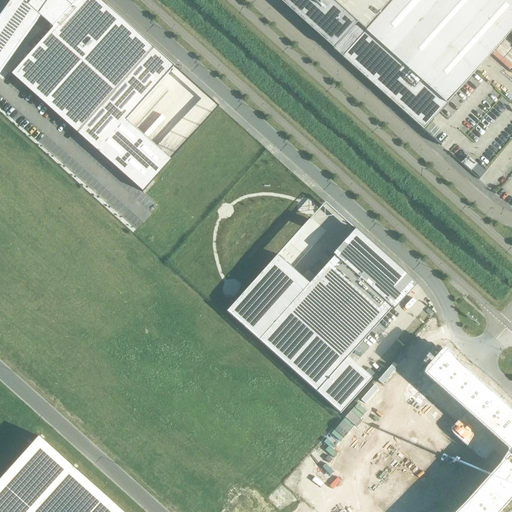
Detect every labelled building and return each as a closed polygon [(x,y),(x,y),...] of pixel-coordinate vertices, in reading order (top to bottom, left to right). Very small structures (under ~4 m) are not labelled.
[(12,0),(0,17),(0,66),(2,68),(40,15),(52,26),(52,27),(10,74),(142,192),(171,160),(126,120),(174,66),(100,0),(75,0),(73,3),(69,0),(12,0)] [(278,0),(282,3),(311,29),(342,57),(392,0),(278,0)] [(511,30),(511,0),(392,0),(342,57),(423,129),(511,30)] [(463,160),(480,176),(486,170),(469,154),(463,160)] [(69,167),(91,185),(97,178),(74,160),(69,167)] [(66,204),(0,278),(0,331),(34,363),(77,317),(98,337),(151,281),(66,204)] [(277,255),(226,311),(260,342),(340,414),(366,385),(372,378),(350,359),(348,357),(392,308),(394,309),(401,301),(408,294),(407,293),(416,284),(412,281),(408,277),(409,276),(388,258),(365,238),(355,229),(343,243),(340,245),(339,247),(333,254),(334,256),(318,273),(307,263),(298,274),(277,255)] [(444,350),(424,373),(434,383),(427,391),(459,420),(451,429),(485,459),(488,456),(498,466),(488,477),(489,477),(454,511),(497,511),(506,503),(506,502),(511,497),(510,497),(511,495),(511,413),(455,362),(456,362),(451,358),(452,357),(444,350)] [(0,511),(123,511),(38,436),(0,478),(0,511)]
